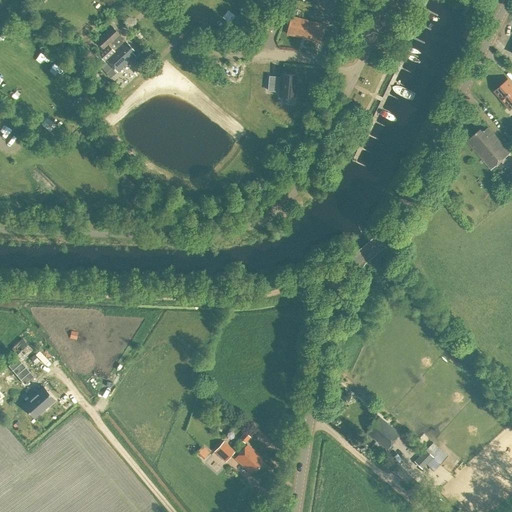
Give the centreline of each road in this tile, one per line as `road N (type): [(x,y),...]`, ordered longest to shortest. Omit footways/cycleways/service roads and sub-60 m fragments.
road 1 (secondary): [(294,511),(336,290),(400,215),(508,0)]
road 2 (unclassified): [(0,229),(200,238),(261,220),(307,175),(391,0)]
road 3 (track): [(343,275),(254,297),(0,292)]
